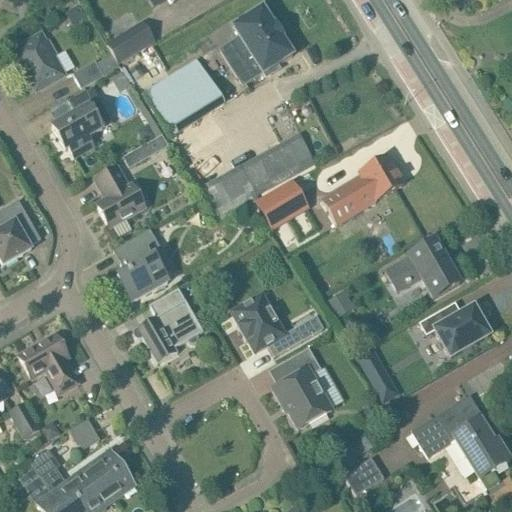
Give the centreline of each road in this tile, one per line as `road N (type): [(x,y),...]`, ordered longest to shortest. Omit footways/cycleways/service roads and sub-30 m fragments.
road 1 (residential): [(204,511),(270,473),(275,436),(246,393),(220,393),(155,429)]
road 2 (primary): [(511,207),(402,34)]
road 3 (residential): [(0,110),(68,232),(63,286)]
road 4 (residential): [(63,286),(155,429)]
